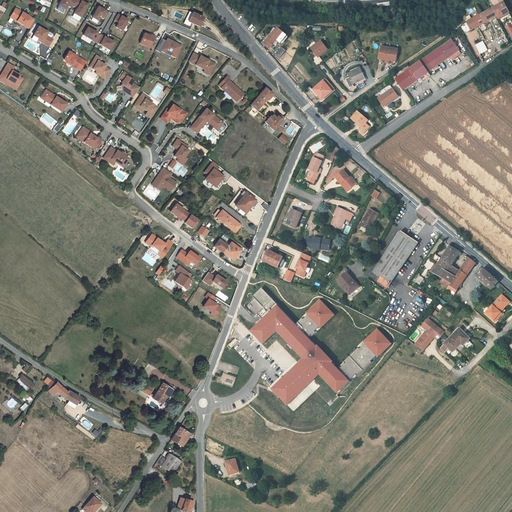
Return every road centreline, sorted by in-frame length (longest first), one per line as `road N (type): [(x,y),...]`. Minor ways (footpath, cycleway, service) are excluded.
road 1 (residential): [(246,279),(133,196),(143,150),(91,115),(77,94),(0,48)]
road 2 (residential): [(309,129),(237,56),(106,0)]
road 3 (secondary): [(511,289),(355,153)]
road 4 (residential): [(166,441),(0,341)]
road 5 (residential): [(355,153),(511,49)]
road 6 (secondary): [(316,119),(212,0)]
road 7 (residential): [(246,279),(205,394)]
